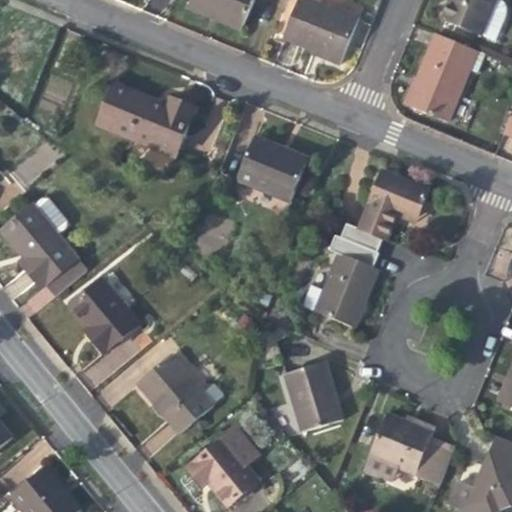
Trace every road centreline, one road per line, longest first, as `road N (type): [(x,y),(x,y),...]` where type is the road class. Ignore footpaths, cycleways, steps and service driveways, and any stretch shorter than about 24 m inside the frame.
road 1 (residential): [(68,0),(348,113)]
road 2 (residential): [(453,282),(427,284),(404,299),(386,345),(399,368),(435,379),(456,368),(473,330),(469,299)]
road 3 (residential): [(143,511),(0,337)]
road 4 (residential): [(348,113),(497,179)]
road 5 (residential): [(348,113),(396,0)]
